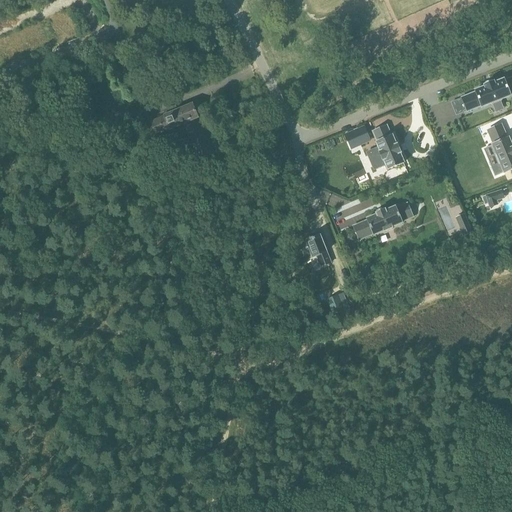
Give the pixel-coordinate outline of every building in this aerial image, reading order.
[(476,93),(451,102),(456,116),(467,112),(481,107),(482,108),(491,104),(492,105),(495,113),(504,110),(501,101),(500,101),(510,97),(509,95),(511,94),(511,77),(504,81),(503,80),(494,84),(493,83),(488,85),(484,86),(484,87),(475,91),(476,93)] [(170,131),(184,125),(198,160),(209,156),(212,154),(197,119),(200,118),(193,103),(163,115),(163,116),(160,117),(150,121),(156,136),(163,133),(170,131)] [(378,149),(370,152),(378,168),(385,165),(387,171),(394,168),(395,168),(397,167),(397,166),(404,163),(400,154),(401,154),(399,150),(397,145),(396,145),(392,136),(391,137),(386,126),(372,132),(377,143),(376,143),(378,149)] [(511,146),(509,139),(507,140),(501,126),(487,132),(493,146),(492,146),(492,147),(484,150),(491,168),(495,177),(503,173),(504,174),(511,171),(511,170),(511,146)] [(345,135),(351,149),(370,141),(364,127),(345,135)] [(501,191),(482,198),(484,205),(488,204),(490,208),(497,205),(496,201),(504,199),(501,191)] [(367,221),(353,227),(359,241),(373,235),(374,236),(383,232),(384,233),(393,229),(392,228),(402,224),(401,223),(412,218),(406,204),(395,209),(394,208),(385,211),(384,211),(380,213),(377,214),(376,215),(367,219),(367,221)] [(462,215),(455,218),(463,236),(470,233),(462,215)] [(320,236),(306,242),(312,258),(316,257),(320,268),(331,264),(320,236)] [(347,245),(341,247),(345,256),(351,253),(347,245)] [(327,300),(330,306),(333,314),(343,310),(337,296),(327,300)]
